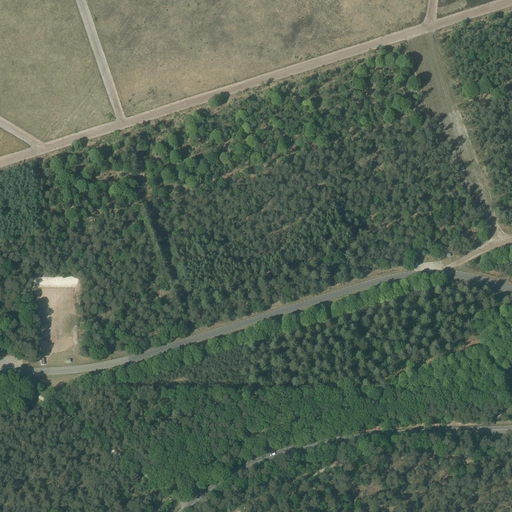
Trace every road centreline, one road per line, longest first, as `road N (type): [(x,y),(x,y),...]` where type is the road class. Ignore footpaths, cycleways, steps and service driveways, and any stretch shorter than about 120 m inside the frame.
road 1 (track): [(511,1),(0,163)]
road 2 (primary): [(187,507),(238,471),(295,449),(511,429)]
road 3 (track): [(511,462),(328,481),(252,511)]
road 4 (track): [(433,0),(445,109),(496,246)]
road 5 (unclassified): [(0,403),(35,393),(187,507)]
road 6 (track): [(81,0),(122,125)]
